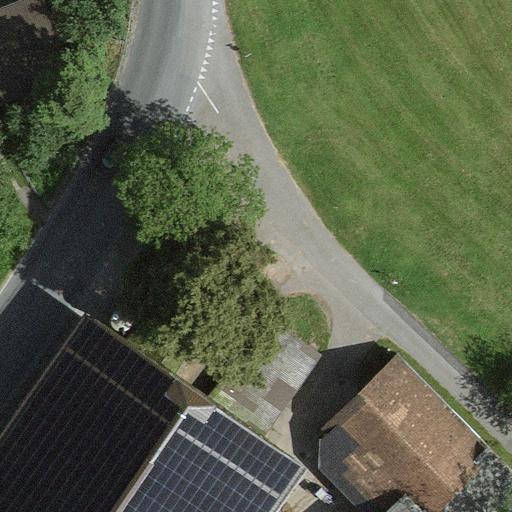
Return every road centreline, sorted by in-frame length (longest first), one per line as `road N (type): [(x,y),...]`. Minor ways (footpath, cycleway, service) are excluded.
road 1 (track): [(172,57),(248,115),(319,248),(511,428)]
road 2 (unclassified): [(177,0),(172,57),(123,180),(0,384)]
